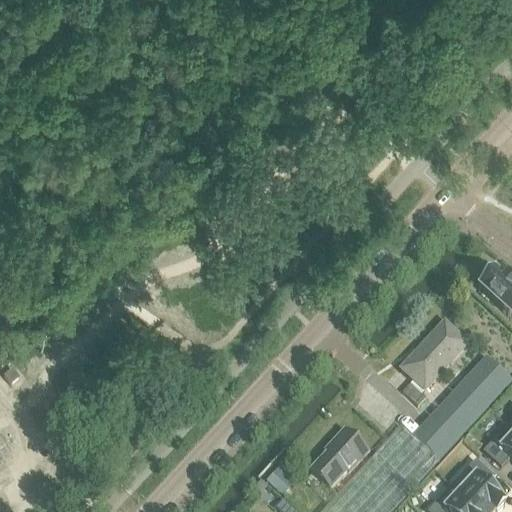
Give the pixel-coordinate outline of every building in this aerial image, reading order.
[(511,288),(504,282),(503,283),(493,274),(477,292),(508,320),(509,319),(511,320),(511,288)] [(7,306),(0,310),(0,327),(6,324),(7,325),(15,320),(7,306)] [(421,397),(467,347),(443,326),(400,373),(412,384),(401,396),(417,410),(425,401),(421,397)] [(394,511),(511,384),(489,365),(485,360),(429,421),(428,421),(420,431),(411,440),(400,430),(370,463),(325,511),(394,511)] [(12,372),(3,379),(10,388),(19,381),(12,372)] [(511,434),(507,430),(493,445),(492,445),(482,455),(500,472),(509,462),(511,465),(511,434)] [(348,477),(367,456),(343,434),(329,450),(331,452),(310,475),(329,492),(345,475),(348,477)] [(504,508),(483,490),(492,480),(474,464),(465,474),(465,475),(451,490),(450,491),(457,497),(458,496),(474,511),(500,511),(503,510),(503,509),(504,508)] [(281,500),(291,489),(282,481),(272,492),(281,500)] [(436,506),(430,511),(474,511),(458,496),(457,497),(450,491),(449,490),(435,505),(436,506)]
